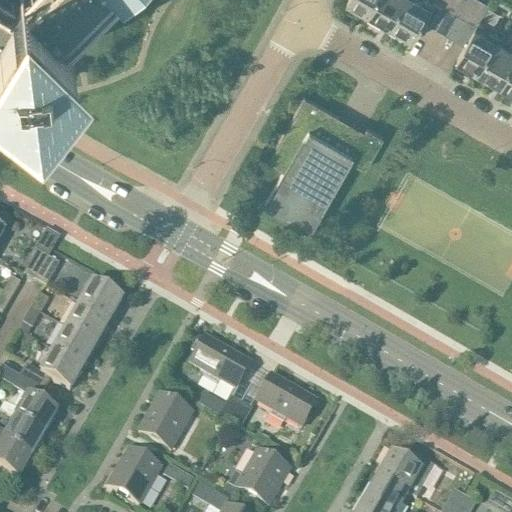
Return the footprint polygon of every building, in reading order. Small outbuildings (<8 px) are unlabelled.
[(77,25),(78,23),(68,14),(67,15),(52,0),(0,0),(0,51),(14,60),(15,59),(27,71),(31,68),(35,70),(44,55),(45,56),(47,54),(47,53),(68,33),(70,31),(76,24),(77,25)] [(68,14),(78,23),(75,19),(83,12),(84,12),(85,12),(84,11),(95,0),(52,0),(67,15),(68,14)] [(370,14),(377,0),(347,0),(347,1),(370,14)] [(391,26),(406,0),(377,0),(370,14),(391,26)] [(406,0),(391,26),(414,39),(424,21),(433,4),(426,0),(423,0),(423,1),(420,0),(406,0)] [(450,0),(446,7),(456,14),(463,0),(450,0)] [(463,0),(456,14),(467,20),(477,0),(463,0)] [(477,0),(467,20),(477,25),(489,4),(482,0),(477,0)] [(435,27),(446,7),(435,1),(433,4),(424,21),(435,27)] [(456,14),(446,7),(435,27),(444,33),(456,14)] [(467,20),(456,14),(444,33),(456,40),(467,20)] [(499,40),(500,38),(489,31),(488,34),(476,27),(477,25),(467,20),(456,40),(465,45),(457,59),(480,72),(499,40)] [(502,85),(511,67),(511,44),(510,46),(499,40),(480,72),(502,85)] [(511,90),(511,67),(502,85),(511,90)] [(283,170),(264,203),(309,228),(348,160),(363,169),(382,136),(365,127),(363,130),(303,96),(267,161),(283,170)] [(36,254),(31,263),(23,276),(24,277),(35,283),(48,260),(36,254)] [(45,289),(58,266),(48,260),(35,283),(45,289)] [(2,295),(11,301),(19,285),(10,280),(2,295)] [(121,302),(91,285),(77,309),(107,326),(121,302)] [(0,298),(0,312),(3,314),(11,301),(2,295),(0,298)] [(48,301),(39,296),(30,312),(39,317),(40,316),(45,318),(47,315),(42,312),(48,301)] [(107,326),(77,309),(64,332),(94,349),(107,326)] [(22,326),(31,331),(39,317),(30,312),(22,326)] [(94,349),(64,332),(51,355),(81,372),(94,349)] [(188,367),(203,376),(201,379),(216,388),(218,385),(234,394),(250,366),(204,340),(188,367)] [(81,372),(51,355),(39,376),(25,368),(18,380),(43,394),(50,382),(69,393),(81,372)] [(284,423),(300,432),(316,404),(270,378),(254,405),(270,414),(268,417),(283,426),(284,423)] [(43,394),(18,380),(12,390),(26,398),(18,411),(3,406),(0,411),(0,413),(13,420),(12,422),(13,422),(14,421),(43,438),(57,415),(38,404),(43,394)] [(171,454),(193,417),(158,397),(137,435),(171,454)] [(228,426),(240,406),(229,400),(217,420),(228,426)] [(240,406),(228,426),(239,433),(251,412),(240,406)] [(13,422),(12,422),(5,434),(0,432),(0,445),(0,444),(30,461),(43,438),(14,421),(13,422)] [(0,445),(0,472),(17,483),(30,461),(0,444),(0,445)] [(140,508),(161,471),(127,452),(106,489),(140,508)] [(289,472),(255,453),(240,479),(234,475),(227,487),(228,487),(238,493),(268,510),(289,472)] [(408,497),(415,502),(433,470),(407,455),(407,456),(403,464),(390,457),(376,480),(407,498),(408,497)] [(364,502),(380,511),(399,511),(407,498),(376,480),(364,502)] [(199,486),(191,499),(208,509),(213,511),(220,511),(223,507),(225,508),(228,503),(199,486)] [(223,489),(221,493),(234,501),(238,493),(228,487),(223,489)] [(441,511),(456,511),(464,499),(452,492),(441,511)] [(464,499),(456,511),(471,511),(475,505),(464,499)] [(358,511),(380,511),(364,502),(358,511)]
